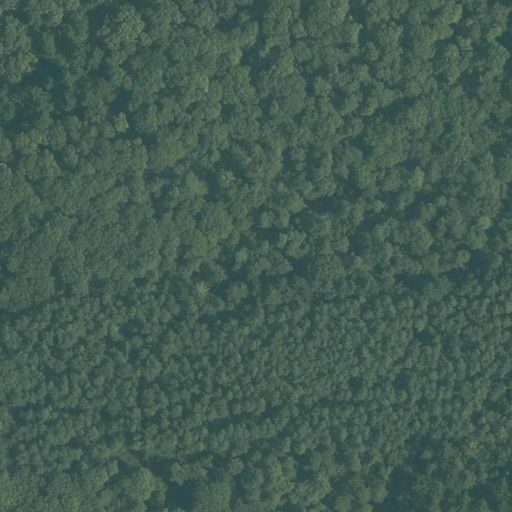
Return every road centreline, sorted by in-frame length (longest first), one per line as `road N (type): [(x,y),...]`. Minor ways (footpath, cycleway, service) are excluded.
road 1 (track): [(511,192),(459,273),(191,289),(157,306),(100,396),(103,469),(88,511)]
road 2 (track): [(412,511),(459,273),(511,267)]
